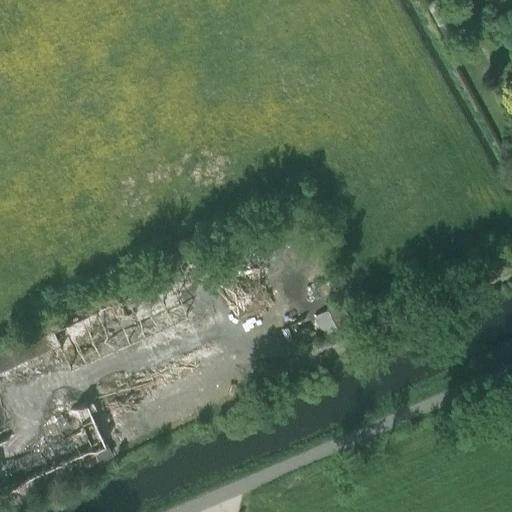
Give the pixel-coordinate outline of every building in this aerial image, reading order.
[(439,0),(433,0),(426,4),(444,36),(455,29),(439,0)] [(53,327),(88,404),(96,400),(92,390),(106,383),(111,394),(205,351),(170,274),(53,327)] [(341,301),(326,308),(336,330),(351,324),(341,301)] [(0,492),(5,503),(37,488),(31,476),(80,454),(85,465),(111,454),(88,404),(53,327),(52,328),(54,331),(0,355),(0,492)] [(295,332),(299,341),(309,337),(305,328),(295,332)]
